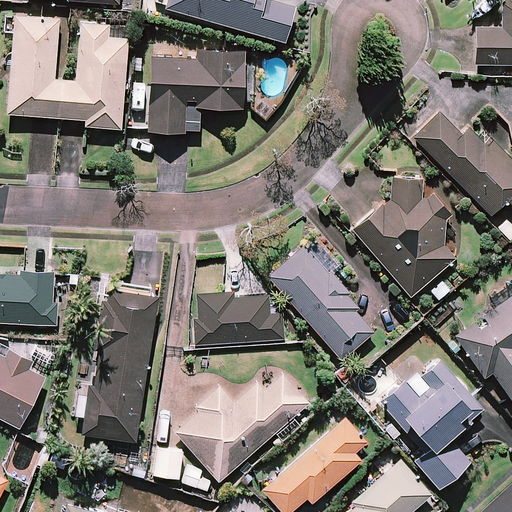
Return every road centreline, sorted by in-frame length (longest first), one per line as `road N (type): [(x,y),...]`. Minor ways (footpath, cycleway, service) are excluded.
road 1 (residential): [(337,114),(280,180),(193,212),(0,204)]
road 2 (residential): [(337,114),(393,63),(405,39),(403,19),(390,5),(362,11),(346,38)]
